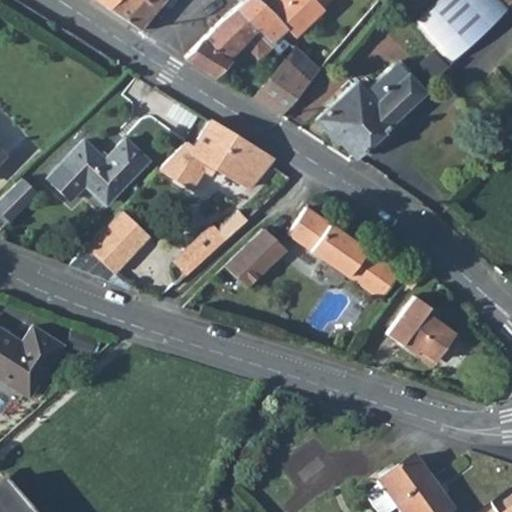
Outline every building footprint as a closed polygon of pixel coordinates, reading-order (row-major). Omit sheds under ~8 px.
[(94,0),(139,29),(161,0),(94,0)] [(267,42),(276,32),(282,26),(271,16),(255,0),(241,0),(233,8),(267,42)] [(255,0),(271,16),(283,4),(278,0),(255,0)] [(290,35),(325,0),(278,0),(283,4),(271,16),(282,26),(290,34),(290,35)] [(406,0),(398,8),(412,23),(423,13),(412,0),(406,0)] [(428,81),(447,61),(448,62),(502,10),(502,9),(493,0),(436,0),(423,13),(412,23),(434,47),(414,66),(428,81)] [(493,0),(502,9),(511,0),(493,0)] [(210,73),(239,45),(256,61),(270,47),(266,43),(267,42),(233,8),(220,19),(183,56),(210,73)] [(280,36),(284,40),(290,34),(282,26),(276,32),(280,36)] [(266,43),(270,47),(280,36),(276,32),(267,42),(266,43)] [(284,60),(306,81),(315,69),(293,48),(284,60)] [(284,60),(251,98),(278,115),(306,81),(284,60)] [(353,156),(420,90),(392,61),(362,91),(353,83),(314,120),(335,142),(337,140),(353,156)] [(247,187),(270,157),(207,118),(190,148),(182,143),(157,169),(190,188),(201,170),(208,174),(212,166),(247,187)] [(81,139),(59,162),(44,178),(66,199),(81,183),(103,204),(146,159),(123,137),(102,159),(81,139)] [(34,193),(19,178),(0,197),(0,212),(8,220),(34,193)] [(394,270),(303,206),(285,232),(378,298),(395,273),(394,270)] [(129,254),(145,237),(117,211),(101,227),(129,254)] [(210,222),(170,258),(185,274),(224,237),(210,222)] [(112,273),(129,254),(101,227),(83,246),(112,273)] [(261,227),(223,265),(243,286),(282,248),(261,227)] [(423,311),(426,305),(411,295),(383,333),(413,354),(416,349),(432,360),(452,332),(423,311)] [(20,343),(0,330),(0,377),(28,395),(60,344),(30,326),(20,343)] [(64,344),(88,353),(93,339),(69,330),(64,344)] [(394,508),(396,511),(449,511),(451,511),(410,456),(375,482),(376,484),(394,508)] [(0,511),(25,511),(0,483),(0,511)] [(362,495),(374,511),(389,511),(394,508),(376,484),(362,495)]
